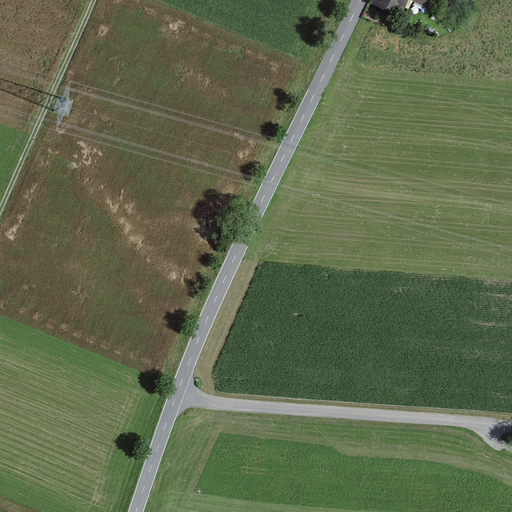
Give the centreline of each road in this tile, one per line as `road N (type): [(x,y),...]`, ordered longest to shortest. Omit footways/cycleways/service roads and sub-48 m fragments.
road 1 (secondary): [(136,511),(203,324),(359,0)]
road 2 (track): [(90,0),(0,211)]
